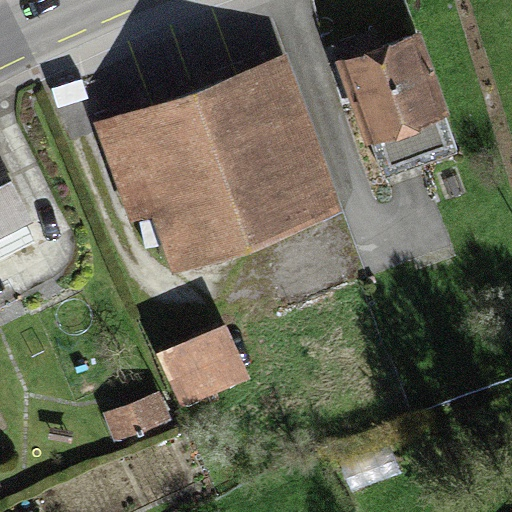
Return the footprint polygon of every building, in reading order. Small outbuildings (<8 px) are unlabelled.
[(417,49),(341,74),(365,145),(441,120),(417,49)] [(280,67),(107,132),(162,278),(335,213),(280,67)] [(0,175),(0,241),(27,228),(0,175)] [(224,331),(158,359),(178,406),(244,378),(224,331)] [(154,401),(106,420),(117,447),(165,428),(154,401)]
